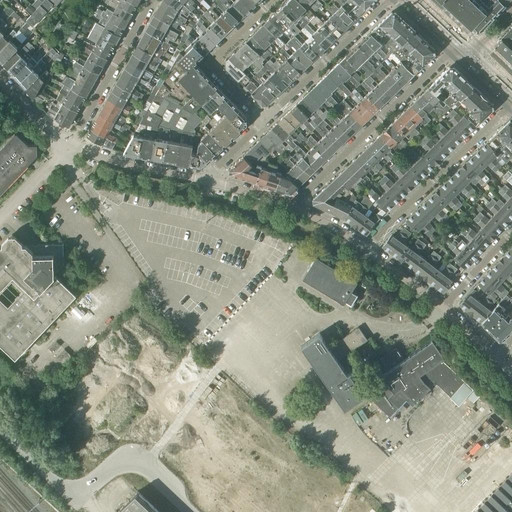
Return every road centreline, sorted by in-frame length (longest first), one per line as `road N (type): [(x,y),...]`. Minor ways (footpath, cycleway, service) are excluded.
road 1 (residential): [(292,209),(459,44)]
road 2 (residential): [(511,104),(366,249)]
road 3 (residential): [(267,119),(390,0)]
road 4 (residential): [(275,0),(211,62),(267,119)]
road 5 (residential): [(152,0),(67,143)]
road 6 (residential): [(207,181),(67,143)]
